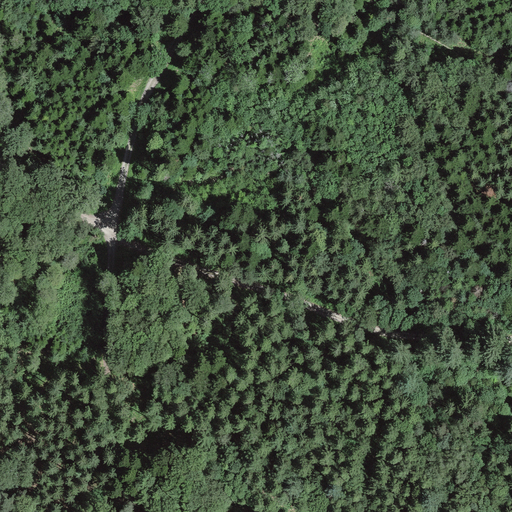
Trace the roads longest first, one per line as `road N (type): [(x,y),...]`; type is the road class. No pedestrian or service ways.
road 1 (track): [(511,340),(380,332),(203,271),(107,228),(0,162)]
road 2 (track): [(199,0),(141,103),(107,228),(104,462),(127,511)]
